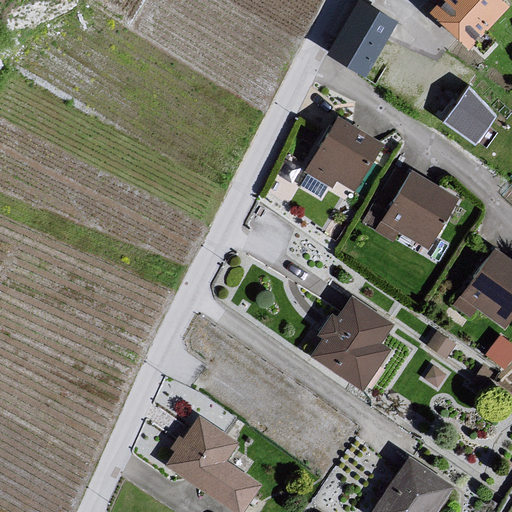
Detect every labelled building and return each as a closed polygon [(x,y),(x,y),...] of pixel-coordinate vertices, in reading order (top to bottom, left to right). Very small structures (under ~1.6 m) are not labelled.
[(357,0),(329,50),(363,70),(392,19),(359,0),(357,0)] [(439,0),(429,12),(466,45),(504,3),(499,0),(439,0)] [(470,83),(443,118),(474,142),(494,113),(470,83)] [(381,143),(337,117),(304,173),(348,199),(381,143)] [(412,170),(379,226),(427,254),(460,198),(412,170)] [(511,260),(495,249),(459,298),(506,331),(511,321),(511,260)] [(345,296),(307,357),(364,393),(391,349),(382,343),(392,326),(345,296)] [(194,420),(164,465),(235,511),(255,482),(223,461),(233,445),(194,420)] [(403,455),(367,511),(433,511),(451,485),(403,455)]
